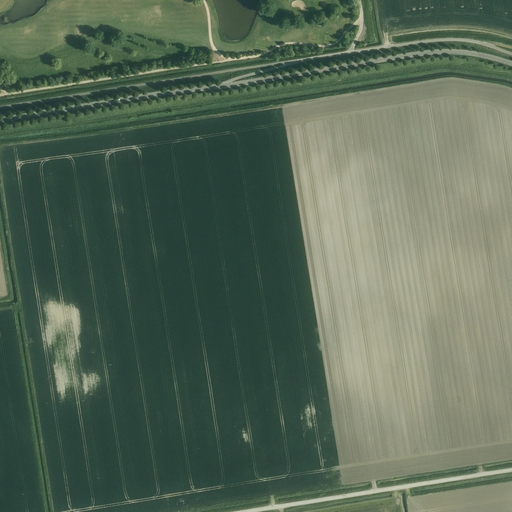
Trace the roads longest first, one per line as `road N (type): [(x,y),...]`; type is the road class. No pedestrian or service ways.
road 1 (tertiary): [(0,120),(409,54),(469,52),(511,63)]
road 2 (unclassified): [(511,470),(245,511)]
